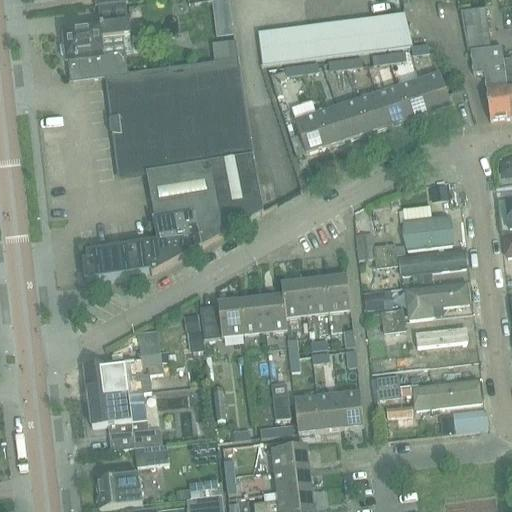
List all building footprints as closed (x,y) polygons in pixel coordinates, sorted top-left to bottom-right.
[(99,0),(100,8),(127,5),(126,0),(99,0)] [(388,0),(389,8),(415,6),(414,0),(388,0)] [(347,12),(369,13),(370,2),(348,1),(347,12)] [(194,6),(199,45),(233,40),(229,2),(194,6)] [(278,12),(279,22),(307,19),(306,9),(278,12)] [(462,14),(467,54),(490,51),(485,11),(462,14)] [(69,63),(125,56),(131,55),(128,26),(101,29),(100,26),(88,28),(89,31),(67,33),(68,44),(65,44),(65,48),(62,50),(63,58),(67,60),(67,63),(69,63)] [(128,78),(108,80),(113,121),(111,124),(113,137),(116,140),(122,180),(146,176),(155,223),(192,217),(199,252),(264,216),(253,160),(254,159),(236,44),(212,47),(215,68),(128,78)] [(428,48),(422,49),(412,50),(413,58),(429,56),(428,48)] [(511,122),(504,62),(503,50),(471,54),(474,77),(485,76),(491,124),(511,122)] [(128,78),(125,56),(69,63),(72,85),(108,80),(128,78)] [(405,57),(389,59),(390,68),(406,66),(405,57)] [(390,68),(389,59),(373,61),(374,70),(390,68)] [(361,63),(345,65),(346,73),(362,71),(361,63)] [(346,73),(345,65),(329,67),(330,75),(346,73)] [(316,68),(301,70),(302,79),(317,77),(316,68)] [(302,79),(301,70),(285,72),(286,81),(302,79)] [(440,78),(420,84),(431,117),(451,110),(440,78)] [(420,84),(400,91),(410,124),(431,117),(420,84)] [(400,91),(380,98),(390,130),(410,124),(400,91)] [(380,98),(359,105),(370,137),(390,130),(380,98)] [(359,105),(338,111),(348,144),(370,137),(359,105)] [(338,111),(317,118),(328,151),(348,144),(338,111)] [(328,151),(317,118),(295,125),(306,158),(328,151)] [(511,204),(503,205),(508,238),(511,237),(511,204)] [(155,223),(158,236),(159,246),(88,258),(89,265),(84,265),(87,285),(151,275),(151,278),(199,252),(192,217),(155,223)] [(451,224),(402,231),(404,250),(404,258),(455,253),(451,224)] [(373,237),(356,239),(358,255),(359,264),(375,262),(374,251),(373,237)] [(374,251),(375,262),(397,259),(395,249),(374,251)] [(397,259),(375,262),(376,273),(398,270),(397,266),(397,259)] [(467,259),(397,266),(398,270),(399,283),(469,275),(467,259)] [(347,281),(325,283),(329,318),(351,315),(347,281)] [(325,283),(303,286),(307,320),(329,318),(325,283)] [(283,300),(282,300),(285,323),(286,323),(307,320),(303,286),(281,288),(283,300)] [(471,289),(405,299),(407,324),(474,316),(471,289)] [(282,300),(262,303),(266,337),(287,335),(286,323),(285,323),(282,300)] [(262,303),(240,305),(244,340),(266,337),(262,303)] [(218,308),(218,310),(201,312),(204,345),(244,340),(240,305),(218,308)] [(381,316),(383,327),(404,324),(403,314),(381,316)] [(404,324),(383,327),(384,338),(406,335),(404,324)] [(344,335),(346,351),(355,350),(353,334),(344,335)] [(468,335),(413,342),(413,356),(470,350),(468,335)] [(288,343),(290,360),(299,359),(297,342),(288,343)] [(311,347),(312,356),(328,354),(327,345),(311,347)] [(85,371),(89,403),(143,396),(143,397),(151,396),(149,379),(163,377),(160,349),(140,352),(141,364),(85,371)] [(346,355),(348,372),(357,371),(355,354),(346,355)] [(313,359),(313,368),(330,366),(329,358),(313,359)] [(299,359),(290,360),(292,377),(301,375),(299,359)] [(455,367),(425,369),(427,383),(457,379),(455,367)] [(376,383),(378,393),(399,391),(398,380),(376,383)] [(482,387),(411,396),(412,410),(413,422),(485,414),(482,387)] [(399,391),(378,393),(379,404),(401,402),(399,391)] [(134,452),(135,453),(162,449),(160,433),(147,434),(143,397),(143,396),(89,403),(92,431),(114,428),(116,438),(112,438),(114,454),(112,454),(112,455),(134,452)] [(360,396),(339,399),(343,433),(364,431),(360,396)] [(339,399),(317,401),(321,436),(343,433),(339,399)] [(271,402),(273,419),(286,417),(284,400),(271,402)] [(321,436),(317,401),(294,404),(298,438),(321,436)] [(413,422),(412,410),(387,413),(388,422),(398,422),(399,430),(414,429),(413,422)] [(441,422),(443,439),(488,435),(485,415),(453,419),(453,420),(441,422)] [(294,430),(277,432),(278,441),(295,439),(294,430)] [(278,441),(277,432),(261,434),(262,443),(278,441)] [(234,437),(235,446),(251,444),(250,436),(234,437)] [(169,449),(162,449),(135,453),(137,471),(166,467),(171,460),(169,449)] [(273,454),(276,476),(309,473),(307,449),(273,454)] [(224,466),(227,483),(235,482),(233,465),(224,466)] [(276,476),(278,497),(312,493),(309,473),(276,476)] [(138,479),(118,482),(98,484),(99,489),(97,491),(97,496),(100,501),(98,501),(99,511),(117,511),(142,509),(138,479)] [(235,482),(227,483),(229,500),(237,499),(235,482)] [(197,491),(198,501),(223,498),(222,489),(197,491)] [(253,511),(314,511),(312,493),(278,497),(265,499),(265,506),(253,507),(253,511)] [(224,511),(223,498),(198,501),(199,511),(224,511)]
